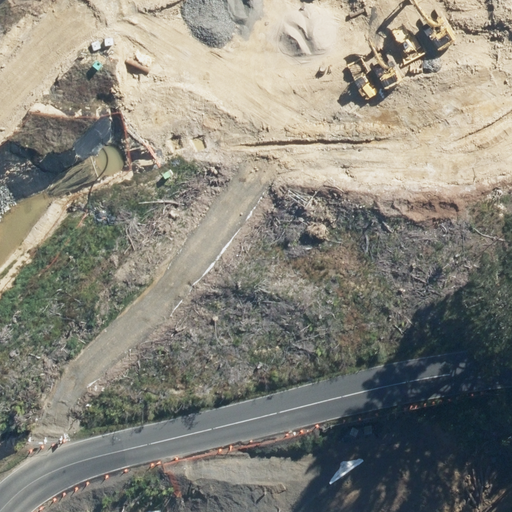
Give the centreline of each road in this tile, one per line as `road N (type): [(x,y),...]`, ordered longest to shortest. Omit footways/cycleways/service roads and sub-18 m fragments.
road 1 (trunk): [(384,0),(345,48),(48,511)]
road 2 (trunk): [(387,322),(318,302),(272,299),(227,314),(167,367),(72,511)]
road 3 (trunk): [(102,327),(319,0)]
road 4 (trunk): [(428,0),(339,114),(316,185),(337,264),(387,322)]
road 5 (trunk): [(0,509),(102,327)]
road 6 (tertiary): [(475,358),(411,511)]
road 7 (trunk): [(0,443),(57,348),(102,327)]
